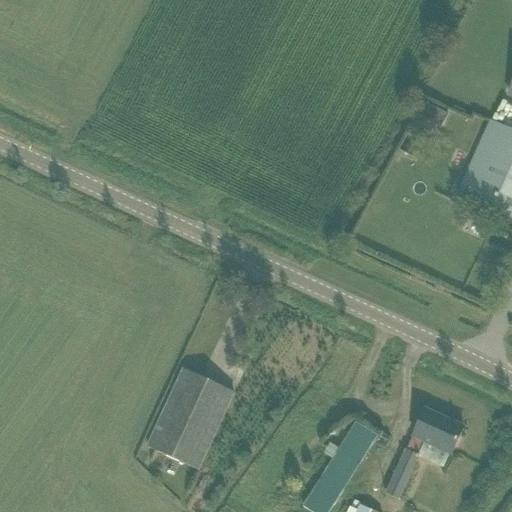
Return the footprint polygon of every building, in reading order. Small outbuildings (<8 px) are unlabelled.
[(511,131),(490,121),(467,175),(459,193),(511,217),(511,131)] [(234,394),(183,371),(148,448),(199,471),(234,394)] [(413,439),(386,495),(399,501),(425,444),(451,456),(464,429),(426,411),(413,439)] [(309,511),(330,511),(378,438),(357,423),(303,508),(309,511)] [(378,511),(352,501),(347,511),(378,511)]
